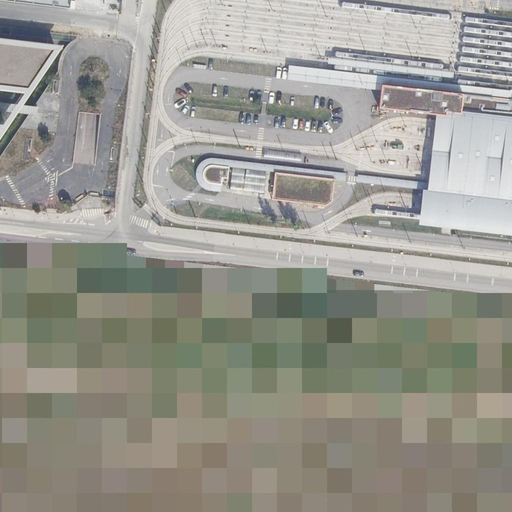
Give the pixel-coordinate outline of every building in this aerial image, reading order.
[(0,123),(55,44),(0,37),(0,123)] [(384,108),(413,111),(416,88),(387,85),(384,108)] [(511,98),(416,88),(413,111),(433,114),(445,115),(436,191),(424,189),(423,199),(422,215),(420,228),(511,238),(511,98)] [(356,181),(424,189),(436,191),(445,115),(433,114),(432,123),(430,140),(428,158),(426,176),(425,183),(357,175),(357,178),(356,181)] [(346,173),(211,157),(207,158),(202,160),(199,164),(197,169),(196,176),(198,181),(200,184),(203,187),(207,189),(220,191),(222,182),(215,181),(215,184),(211,184),(207,182),(204,179),(203,176),(202,173),(203,169),(206,167),(209,165),(213,165),(229,167),(275,172),(272,199),(280,200),(283,173),(334,179),(345,181),(346,173)] [(215,181),(222,182),(222,177),(227,178),(229,167),(213,165),(209,165),(206,167),(203,169),(202,173),(203,176),(204,179),(207,182),(211,184),(215,184),(215,181)] [(283,173),(280,200),(325,205),(331,201),(334,179),(283,173)]
